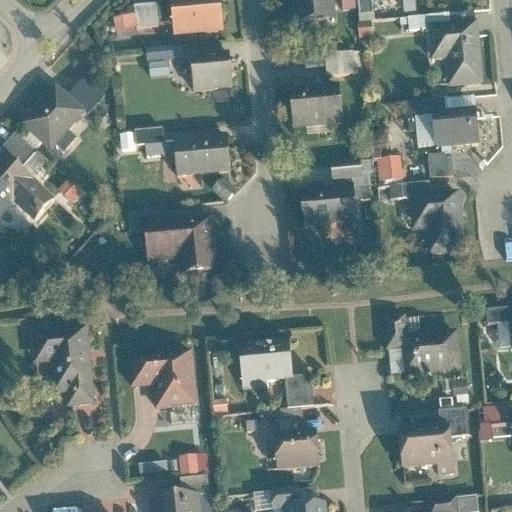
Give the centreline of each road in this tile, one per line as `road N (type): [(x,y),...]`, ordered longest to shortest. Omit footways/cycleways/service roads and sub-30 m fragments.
road 1 (residential): [(264,238),(248,0)]
road 2 (residential): [(511,142),(493,0)]
road 3 (residential): [(347,376),(356,511)]
